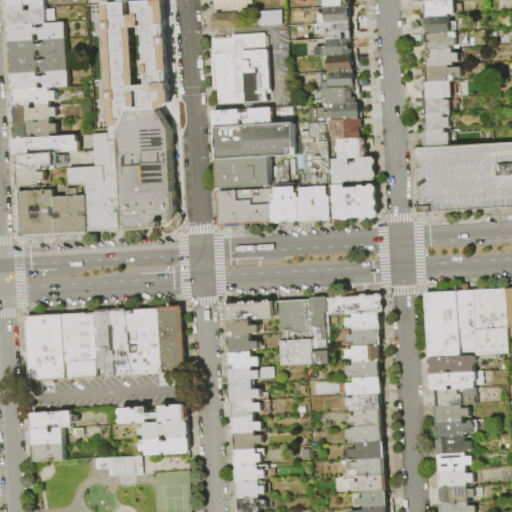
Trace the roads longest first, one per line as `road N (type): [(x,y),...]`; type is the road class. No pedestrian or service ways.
road 1 (residential): [(185,0),(214,511)]
road 2 (residential): [(0,263),(14,511)]
road 3 (residential): [(401,269),(414,511)]
road 4 (residential): [(386,0),(400,240)]
road 5 (primary): [(201,281),(401,269)]
road 6 (primary): [(400,240),(260,249)]
road 7 (primary): [(2,292),(139,284)]
road 8 (primary): [(200,251),(66,259)]
